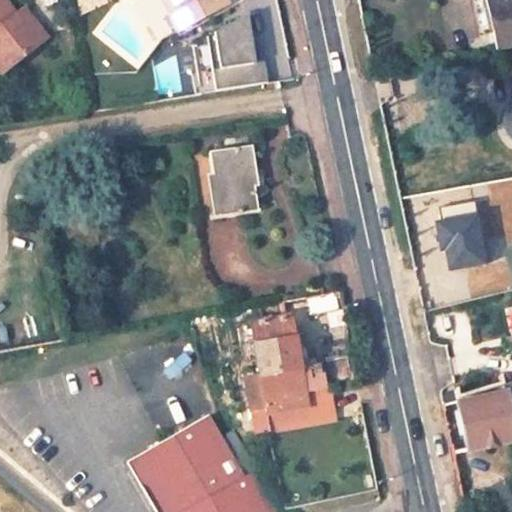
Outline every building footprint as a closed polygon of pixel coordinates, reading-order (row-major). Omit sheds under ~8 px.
[(3,0),(0,0),(0,47),(31,23),(15,0),(7,0),(6,2),(3,0)] [(154,0),(164,16),(173,12),(166,0),(154,0)] [(166,0),(173,12),(194,0),(166,0)] [(511,3),(486,9),(485,4),(471,7),(478,44),(490,41),(493,60),(511,55),(511,3)] [(209,91),(256,87),(252,23),(205,27),(209,91)] [(234,132),(187,140),(197,209),(235,202),(229,167),(238,166),(234,132)] [(322,299),(310,302),(313,322),(327,321),(322,299)] [(245,408),(313,394),(310,377),(286,381),(272,310),(230,318),(239,362),(244,385),(240,386),(245,408)] [(320,344),(324,361),(335,358),(331,342),(320,344)] [(232,387),(240,386),(244,385),(239,362),(227,365),(232,387)] [(464,465),(511,455),(511,395),(489,402),(490,409),(454,414),(464,465)] [(263,511),(240,474),(240,470),(239,468),(238,467),(237,467),(224,474),(186,412),(106,460),(138,511),(263,511)] [(479,511),(476,498),(460,502),(462,511),(479,511)]
